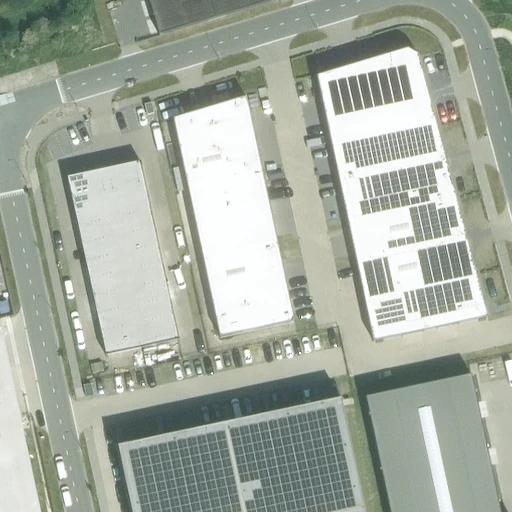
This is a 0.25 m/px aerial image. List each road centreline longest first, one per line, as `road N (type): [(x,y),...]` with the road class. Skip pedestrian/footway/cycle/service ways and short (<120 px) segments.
road 1 (unclassified): [(0,114),(365,0)]
road 2 (unclassified): [(77,511),(0,157)]
road 3 (unclassified): [(511,169),(470,24),(444,0)]
